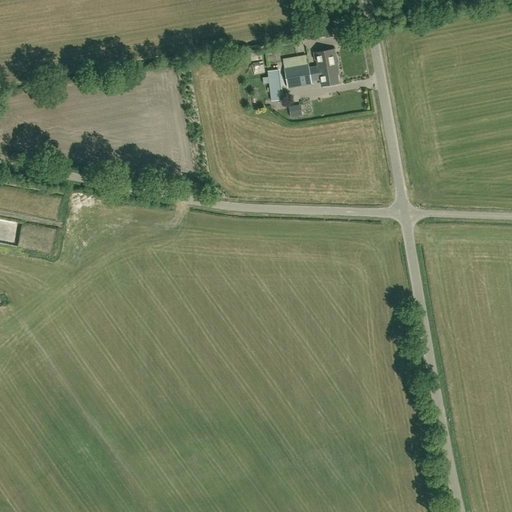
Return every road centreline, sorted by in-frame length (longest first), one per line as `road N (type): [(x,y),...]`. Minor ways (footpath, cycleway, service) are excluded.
road 1 (unclassified): [(404,213),(214,205),(0,163)]
road 2 (unclassified): [(458,511),(404,213)]
road 3 (unclassified): [(404,213),(366,0)]
